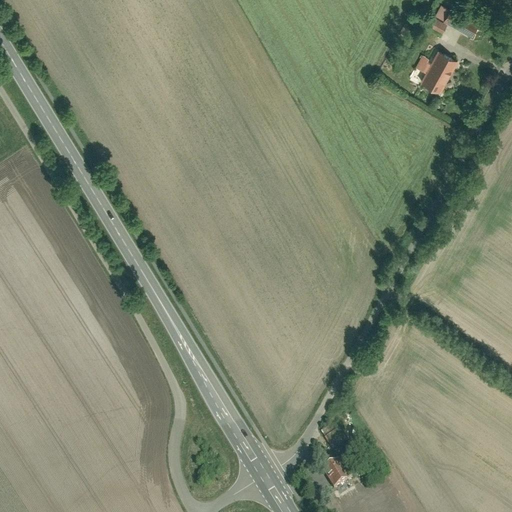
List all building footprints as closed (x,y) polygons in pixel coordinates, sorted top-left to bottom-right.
[(434,15),(445,21),(452,9),(441,3),(434,15)] [(477,23),(452,9),(445,21),(470,36),(477,23)] [(434,17),(429,25),(441,32),(446,23),(434,17)] [(456,59),(437,49),(420,80),(439,91),(456,59)] [(429,57),(422,54),(415,66),(422,70),(429,57)] [(337,433),(328,438),(335,449),(344,443),(337,433)] [(338,459),(326,467),(338,486),(350,478),(338,459)]
